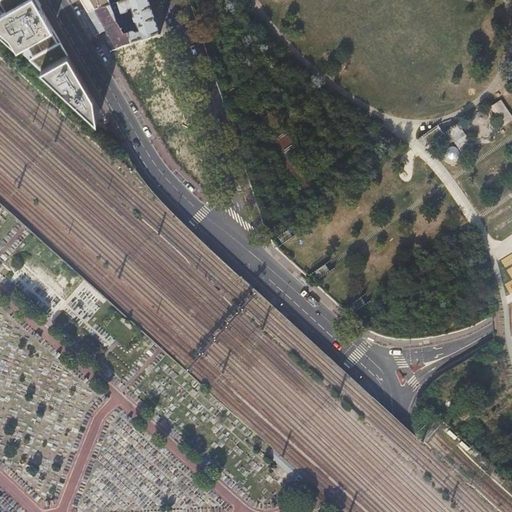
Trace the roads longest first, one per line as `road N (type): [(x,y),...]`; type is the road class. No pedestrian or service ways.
road 1 (secondary): [(58,0),(157,170),(251,260)]
road 2 (residential): [(166,0),(251,260)]
road 3 (secondary): [(251,260),(359,353)]
road 4 (residential): [(491,330),(422,355),(359,353)]
